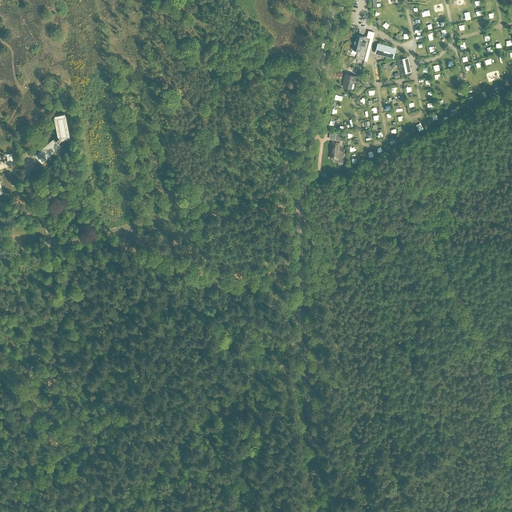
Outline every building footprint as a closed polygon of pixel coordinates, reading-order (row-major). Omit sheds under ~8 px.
[(351,56),(364,60),(370,38),(373,39),(375,32),(369,30),(367,37),(356,34),(352,49),(353,49),(351,56)] [(378,43),(375,54),(394,58),(396,48),(378,43)] [(408,57),(399,59),(402,74),(411,72),(408,57)] [(356,76),(346,73),(343,86),(351,88),(352,82),(354,82),(356,76)] [(61,146),(57,142),(60,139),(69,138),(69,135),(65,115),(64,113),(54,115),(54,117),(58,137),(55,140),(54,138),(35,155),(42,163),(61,146)] [(339,142),(333,141),(331,157),(334,158),(334,161),(342,162),(344,153),(341,152),(341,148),(339,148),(339,142)]
